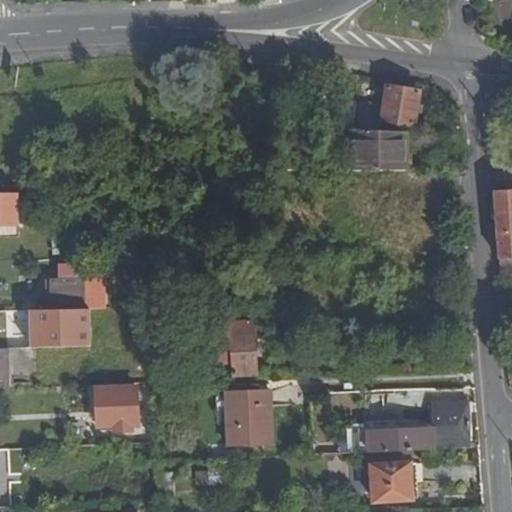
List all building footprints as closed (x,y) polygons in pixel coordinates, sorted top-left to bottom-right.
[(365,113),(363,126),(383,128),(384,121),(415,124),(420,91),(387,87),(383,116),(365,113)] [(357,100),(338,98),(335,123),(354,125),(357,100)] [(511,121),(488,121),(492,169),(511,170),(511,163),(511,121)] [(355,129),(355,170),(410,171),(410,133),(355,129)] [(378,187),(379,252),(427,251),(426,231),(421,231),(421,208),(426,207),(425,188),(378,187)] [(511,188),(493,190),(500,274),(511,273),(511,188)] [(0,222),(9,222),(7,191),(0,191),(0,222)] [(39,296),(39,310),(92,309),(110,308),(109,275),(46,277),(46,296),(39,296)] [(40,333),(92,331),(92,309),(39,310),(40,333)] [(258,374),(256,328),(234,328),(233,321),(214,322),(216,359),(234,360),(234,375),(258,374)] [(8,349),(0,349),(0,386),(8,387),(8,349)] [(161,350),(162,381),(177,380),(176,351),(161,350)] [(136,392),(153,392),(153,381),(133,382),(133,386),(101,387),(103,425),(119,424),(119,431),(129,431),(130,443),(145,442),(145,430),(138,431),(136,392)] [(271,391),(228,393),(230,448),(274,446),(271,391)] [(354,432),(354,453),(470,448),(468,405),(443,405),(443,404),(434,404),(434,423),(420,423),(420,428),(393,429),(393,423),(369,424),(369,431),(354,432)] [(155,454),(154,441),(145,442),(130,443),(130,455),(137,455),(137,464),(146,463),(145,455),(155,454)] [(417,464),(378,466),(379,499),(417,498),(417,464)]
